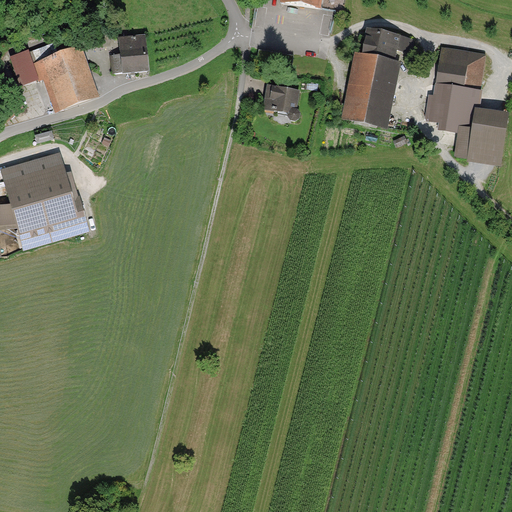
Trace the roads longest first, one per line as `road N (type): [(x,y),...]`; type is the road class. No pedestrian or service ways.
road 1 (track): [(135,511),(232,133),(247,37)]
road 2 (residential): [(229,0),(234,35),(202,61),(0,136)]
road 3 (track): [(511,64),(482,45),(376,23),(341,35),(333,50),(250,37)]
road 4 (track): [(511,220),(422,123),(437,36)]
road 5 (track): [(94,230),(76,167),(64,153),(0,166)]
